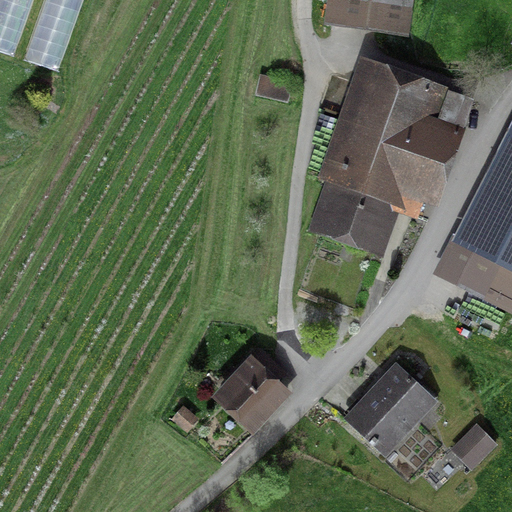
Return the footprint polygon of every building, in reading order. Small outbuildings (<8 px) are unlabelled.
[(0,0),(0,48),(17,54),(34,0),(0,0)] [(64,70),(85,0),(48,0),(30,60),(64,70)] [(329,0),(326,21),(406,32),(411,0),(329,0)] [(448,87),(359,55),(314,179),(323,182),(305,232),(383,260),(400,214),(417,220),(423,202),(437,206),(475,100),(449,90),(439,118),(437,118),(448,87)] [(262,78),(259,93),(286,99),(289,84),(262,78)] [(511,121),(436,273),(511,311),(511,121)] [(271,384),(282,372),(263,355),(222,399),(251,425),(281,393),(271,384)] [(372,446),(374,445),(384,454),(433,401),(397,367),(347,420),(370,442),(369,443),(372,446)] [(462,441),(480,459),(494,445),(477,427),(462,441)]
